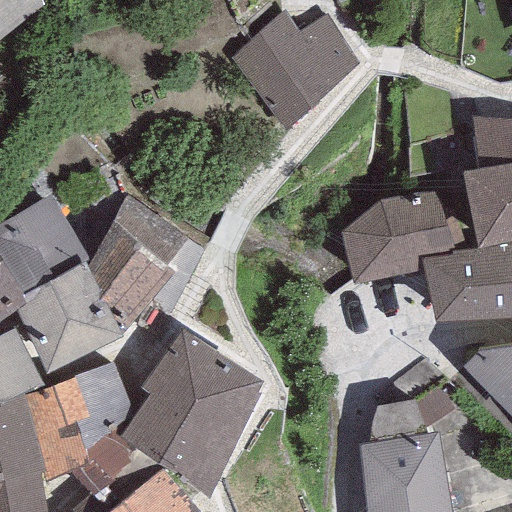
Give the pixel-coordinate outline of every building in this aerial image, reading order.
[(73,0),(25,0),(0,19),(0,55),(12,71),(77,21),(73,0)] [(306,21),(252,81),(314,137),(383,61),(342,25),(328,41),(306,21)] [(511,138),(500,140),(506,184),(511,183),(511,138)] [(511,183),(506,184),(497,186),(506,254),(511,253),(511,183)] [(375,296),(456,289),(454,267),(481,265),(465,206),(394,212),(370,239),(375,296)] [(78,211),(28,246),(66,301),(116,266),(78,211)] [(18,232),(0,244),(0,304),(13,324),(25,315),(32,324),(66,301),(28,246),(18,232)] [(157,248),(125,292),(153,341),(199,279),(157,248)] [(511,262),(481,265),(454,267),(456,289),(460,335),(511,330),(511,262)] [(119,283),(57,319),(91,377),(153,341),(125,292),(119,283)] [(0,337),(0,434),(61,424),(59,412),(82,402),(54,347),(34,357),(21,330),(0,337)] [(193,416),(168,451),(240,503),(307,412),(217,347),(175,404),(193,416)] [(511,372),(499,374),(496,383),(511,397),(511,372)] [(140,374),(106,391),(127,431),(111,439),(125,464),(145,447),(168,427),(140,374)] [(106,391),(82,402),(59,412),(61,424),(67,460),(111,439),(127,431),(106,391)] [(386,455),(390,511),(475,511),(471,448),(443,450),(432,414),(394,416),(397,454),(386,455)] [(61,424),(0,434),(0,505),(1,511),(76,511),(75,506),(67,460),(61,424)] [(108,478),(125,464),(111,439),(67,460),(75,506),(108,478)] [(171,477),(145,447),(125,464),(108,478),(134,509),(171,477)] [(218,511),(200,488),(169,511),(218,511)]
